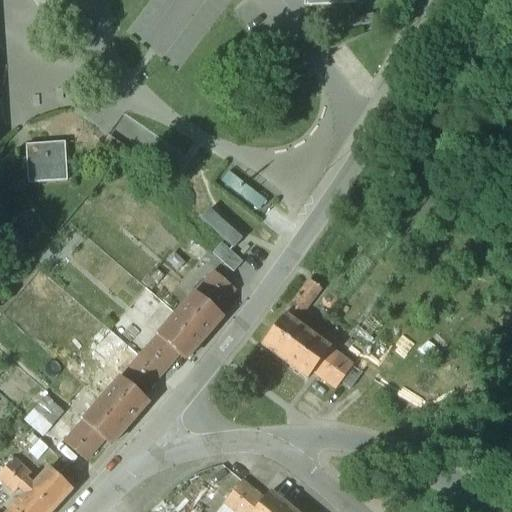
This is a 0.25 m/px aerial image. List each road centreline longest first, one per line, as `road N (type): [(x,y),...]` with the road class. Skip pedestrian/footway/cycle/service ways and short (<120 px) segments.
road 1 (residential): [(153,436),(320,217),(433,36)]
road 2 (residential): [(290,436),(347,437),(492,511)]
road 3 (residential): [(153,436),(182,447),(290,436)]
